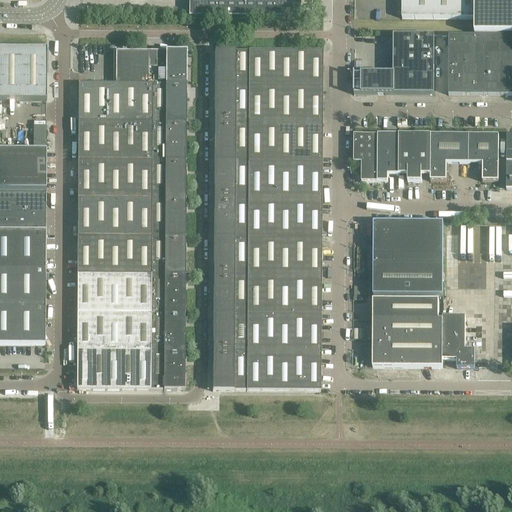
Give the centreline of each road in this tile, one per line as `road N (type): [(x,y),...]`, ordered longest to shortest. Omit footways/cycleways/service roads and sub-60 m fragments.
road 1 (unclassified): [(0,385),(61,385),(61,35)]
road 2 (unclassified): [(337,208),(339,388),(511,388)]
road 3 (unclassified): [(511,113),(337,111)]
road 4 (unclassified): [(337,208),(511,209)]
road 5 (unclassified): [(61,35),(201,35)]
